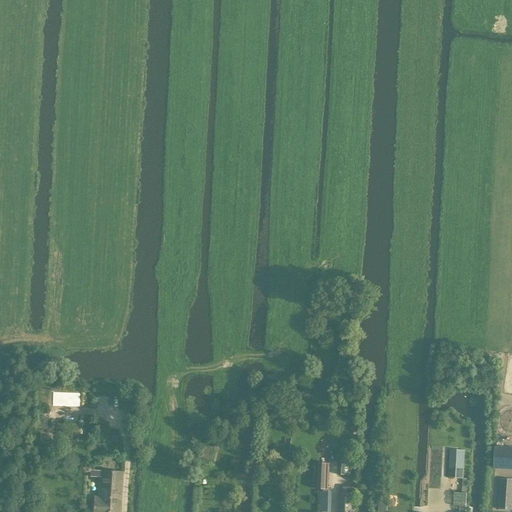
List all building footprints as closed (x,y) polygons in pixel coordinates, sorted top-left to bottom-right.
[(39,446),(52,446),(52,436),(39,435),(39,446)] [(209,446),(218,449),(220,442),(210,440),(209,446)] [(493,468),(511,469),(511,448),(495,447),(493,468)] [(338,475),(350,475),(351,449),(339,449),(338,475)] [(450,449),(448,477),(462,478),(461,493),(454,492),(453,506),(466,506),(467,479),(463,478),(465,450),(450,449)] [(316,464),(315,489),(327,489),(328,464),(316,464)] [(94,497),(93,511),(119,511),(122,472),(91,470),(91,477),(99,478),(98,497),(94,497)] [(341,487),(340,511),(352,511),(352,510),(355,510),(355,503),(353,503),(353,488),(341,487)] [(511,494),(499,493),(498,509),(511,509),(511,494)]
